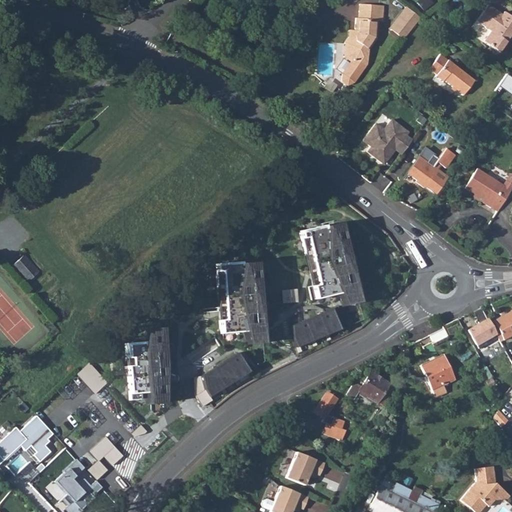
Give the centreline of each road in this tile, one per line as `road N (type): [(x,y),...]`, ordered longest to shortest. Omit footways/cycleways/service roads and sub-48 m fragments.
road 1 (tertiary): [(122,46),(233,99),(285,135),(392,217),(435,264)]
road 2 (secondary): [(146,511),(224,430),(426,300)]
road 3 (unknown): [(327,167),(392,74),(435,49)]
road 4 (residential): [(334,511),(398,391)]
road 5 (tertiary): [(0,7),(122,46)]
